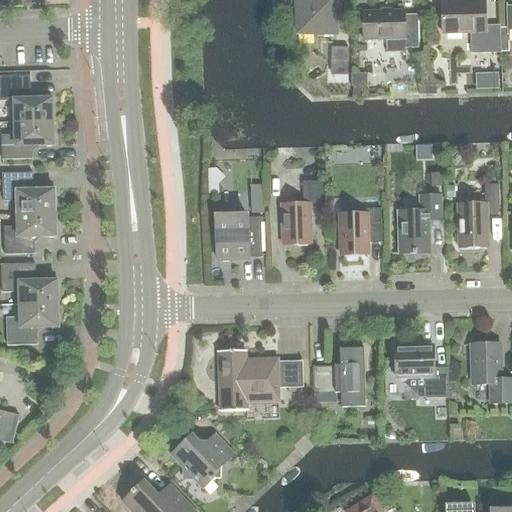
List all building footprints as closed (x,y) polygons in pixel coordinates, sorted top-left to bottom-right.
[(297,35),(336,34),(335,28),(334,0),(290,0),(291,13),(297,12),(297,35)] [(471,54),(501,53),(500,26),(486,27),(484,0),(468,0),(468,2),(441,2),(442,34),(470,33),(471,54)] [(363,41),(386,40),(386,53),(405,53),(405,49),(418,48),(417,15),(404,16),(404,11),(362,13),(363,41)] [(351,27),(335,28),(336,34),(336,36),(351,36),(351,27)] [(333,48),(333,62),(348,62),(348,48),(333,48)] [(13,101),(14,123),(52,123),(52,99),(30,100),(30,77),(0,77),(0,98),(0,102),(13,101)] [(437,87),(425,87),(425,96),(437,96),(437,87)] [(1,136),(1,146),(2,160),(32,160),(32,147),(53,146),(52,123),(14,123),(14,135),(1,136)] [(16,202),(17,214),(55,214),(54,190),(33,191),(32,173),(2,174),(3,202),(16,202)] [(212,175),(208,175),(208,195),(219,195),(219,185),(220,183),(212,175)] [(441,176),(430,176),(431,187),(442,187),(441,176)] [(282,246),(311,245),(310,209),(326,208),(325,182),(302,183),(303,205),(281,206),(282,246)] [(460,249),(486,248),(486,215),(499,215),(498,186),(484,186),(485,204),(459,205),(460,249)] [(392,254),(392,255),(430,254),(429,221),(441,220),(440,196),(419,197),(419,212),(397,213),(398,254),(392,254)] [(263,202),(253,202),(253,215),(264,214),(263,202)] [(340,215),(341,256),(367,256),(367,244),(381,244),(380,210),(365,210),(365,214),(340,215)] [(55,214),(17,214),(17,227),(4,228),(4,256),(35,255),(34,238),(55,237),(55,214)] [(230,214),(215,214),(216,260),(248,259),(248,258),(262,258),(260,218),(247,219),(247,218),(230,218),(230,214)] [(19,293),(19,306),(57,305),(57,281),(35,282),(35,265),(1,265),(1,293),(19,293)] [(57,305),(19,306),(19,318),(6,319),(7,347),(37,346),(37,329),(58,328),(57,305)] [(511,379),(501,380),(499,345),(464,346),(464,347),(471,346),(472,386),(490,385),(490,404),(511,403),(511,379)] [(391,373),(404,385),(411,378),(424,377),(425,399),(448,399),(448,369),(434,369),(433,347),(395,348),(395,369),(391,373)] [(365,408),(364,349),(339,349),(340,366),(313,367),(313,395),(340,394),(341,409),(365,408)] [(219,352),(220,412),(246,412),(246,403),(267,402),(267,389),(303,388),(302,360),(301,360),(301,362),(277,363),(277,361),(245,362),(245,352),(219,352)] [(0,441),(12,445),(19,417),(0,411),(0,441)] [(192,436),(171,456),(184,469),(183,479),(193,479),(202,489),(211,481),(213,482),(215,479),(220,480),(220,467),(233,455),(215,436),(206,444),(199,444),(192,436)] [(194,511),(174,491),(162,502),(144,482),(134,491),(134,490),(131,492),(132,493),(122,503),(130,511),(194,511)] [(379,511),(371,499),(349,511),(379,511)]
